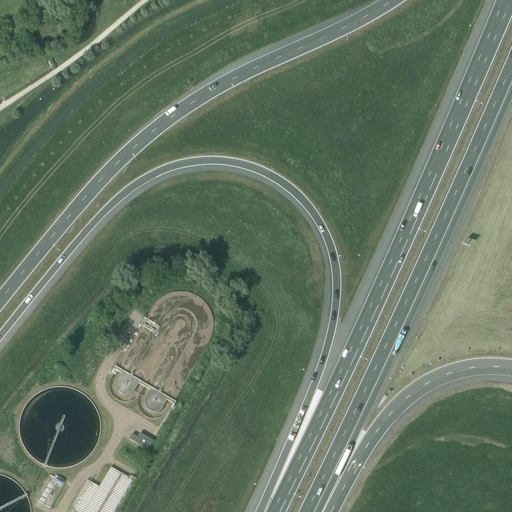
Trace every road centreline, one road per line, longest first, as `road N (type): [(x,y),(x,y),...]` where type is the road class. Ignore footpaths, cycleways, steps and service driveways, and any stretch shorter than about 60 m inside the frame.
road 1 (motorway): [(0,337),(133,186),(208,166),(274,183),(315,223),(335,282),(330,338),(308,413),(264,511)]
road 2 (motorway): [(505,0),(270,511)]
road 3 (motorway): [(403,0),(144,140),(0,303)]
road 4 (motorway): [(309,511),(511,67)]
road 5 (motorway): [(330,511),(367,445),(416,390),(458,369),(511,367)]
